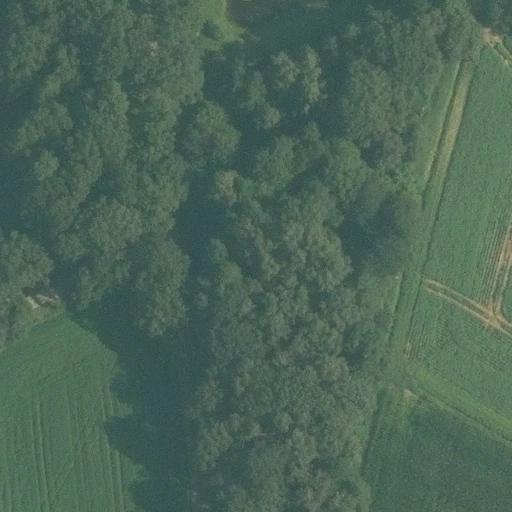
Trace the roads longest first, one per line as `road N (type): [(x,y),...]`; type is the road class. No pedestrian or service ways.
road 1 (track): [(155,117),(409,21),(511,1)]
road 2 (unclassified): [(200,511),(168,235)]
road 3 (unclassified): [(168,235),(143,0)]
road 4 (unclassified): [(0,317),(168,235)]
